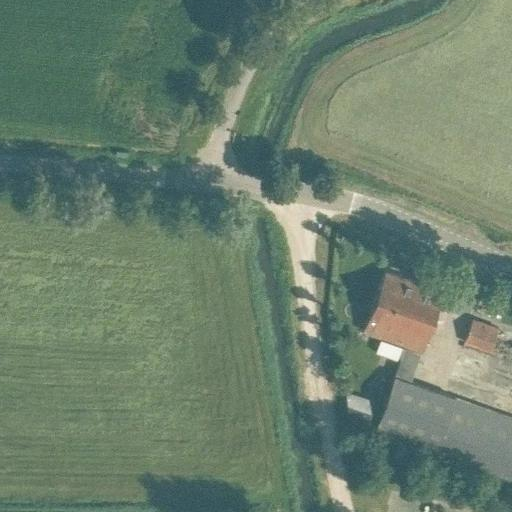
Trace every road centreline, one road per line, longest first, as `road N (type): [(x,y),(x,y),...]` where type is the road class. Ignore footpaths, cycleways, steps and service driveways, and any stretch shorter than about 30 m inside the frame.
road 1 (track): [(286,190),(343,511)]
road 2 (unclassified): [(511,257),(416,216),(213,182)]
road 3 (unclassified): [(213,182),(0,165)]
road 4 (unclassified): [(213,182),(235,84),(298,0)]
